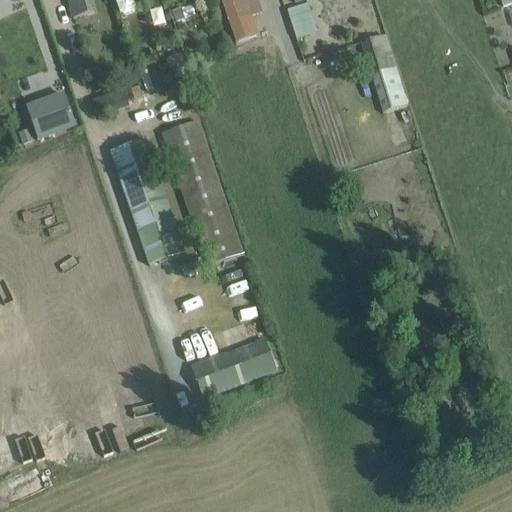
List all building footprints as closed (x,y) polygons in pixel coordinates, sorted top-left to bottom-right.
[(95,14),(91,0),(67,0),(73,19),(95,14)] [(124,15),(133,12),(135,7),(132,0),(114,0),(119,13),(124,15)] [(220,0),(236,43),(258,35),(252,17),(262,14),(257,0),(220,0)] [(288,10),(296,37),(316,32),(309,5),(288,10)] [(385,36),(361,44),(383,114),(408,107),(385,36)] [(166,59),(171,74),(186,69),(181,55),(166,59)] [(161,87),(155,68),(140,73),(147,92),(161,87)] [(124,91),(93,101),(98,117),(129,107),(124,91)] [(198,123),(163,134),(208,267),(243,255),(198,123)] [(111,153),(150,268),(186,256),(147,141),(111,153)] [(361,172),(338,180),(348,209),(371,201),(361,172)] [(277,370),(266,341),(192,369),(203,399),(277,370)] [(431,360),(423,363),(430,383),(439,381),(431,360)]
